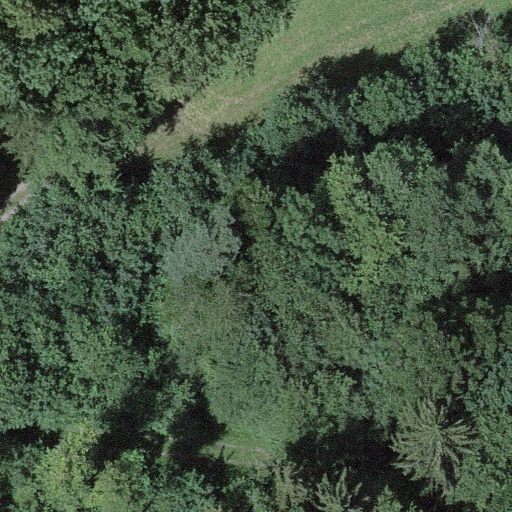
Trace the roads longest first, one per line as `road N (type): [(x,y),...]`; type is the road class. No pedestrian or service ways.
road 1 (track): [(0,432),(388,467),(511,466)]
road 2 (track): [(212,0),(0,207)]
